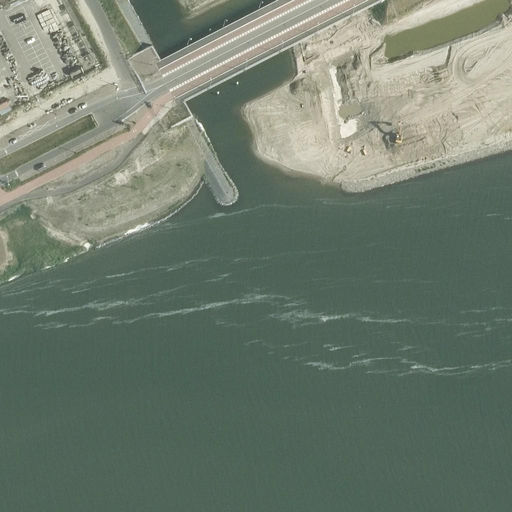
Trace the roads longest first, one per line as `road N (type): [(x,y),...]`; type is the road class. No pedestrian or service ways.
road 1 (tertiary): [(149,92),(333,0)]
road 2 (tertiary): [(0,182),(117,124),(149,92)]
road 3 (tertiary): [(131,93),(0,155)]
